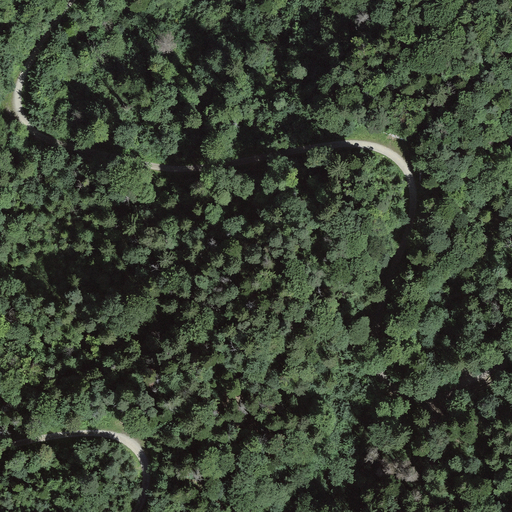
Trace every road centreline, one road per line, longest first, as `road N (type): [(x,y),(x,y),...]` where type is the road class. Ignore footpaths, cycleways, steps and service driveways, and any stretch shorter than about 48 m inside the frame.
road 1 (track): [(511,368),(436,397),(383,381),(373,322),(415,206),(413,180),(397,158),(367,144),(330,144),(185,171),(48,142),(25,127),(20,81),(72,0)]
road 2 (track): [(0,451),(87,432),(125,440),(148,474),(134,511)]
